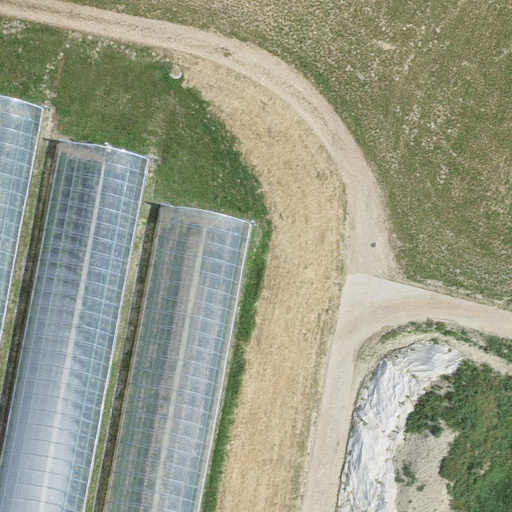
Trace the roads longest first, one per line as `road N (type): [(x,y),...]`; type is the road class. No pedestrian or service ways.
road 1 (track): [(363,288),(381,249),(358,166),(310,99),(248,58),(1,0)]
road 2 (track): [(319,511),(363,288),(511,327)]
